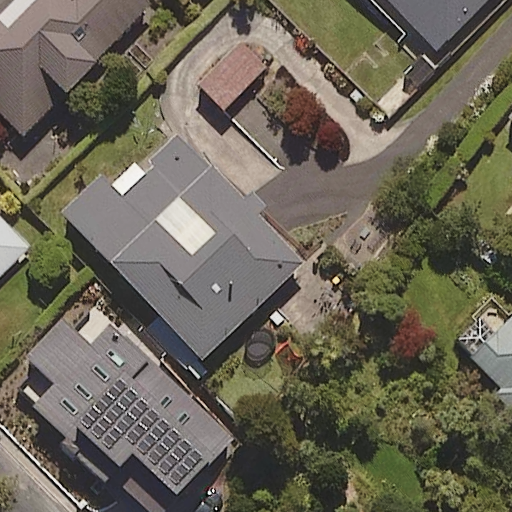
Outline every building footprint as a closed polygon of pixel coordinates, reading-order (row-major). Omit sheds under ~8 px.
[(14,0),(0,15),(0,126),(21,146),(148,10),(137,0),(48,0),(41,8),(32,0),(14,0)] [(368,0),(434,62),(492,0),(368,0)] [(246,45),(197,94),(223,120),(272,71),(246,45)] [(143,335),(195,390),(206,379),(198,371),(296,277),(174,148),(139,181),(131,173),(106,197),(101,191),(61,228),(154,325),(143,335)] [(0,279),(27,252),(0,225),(0,279)] [(511,327),(495,312),(446,365),(511,426),(511,327)] [(207,394),(185,416),(210,441),(232,419),(207,394)] [(209,475),(140,409),(73,479),(108,511),(211,511),(192,493),(209,475)]
